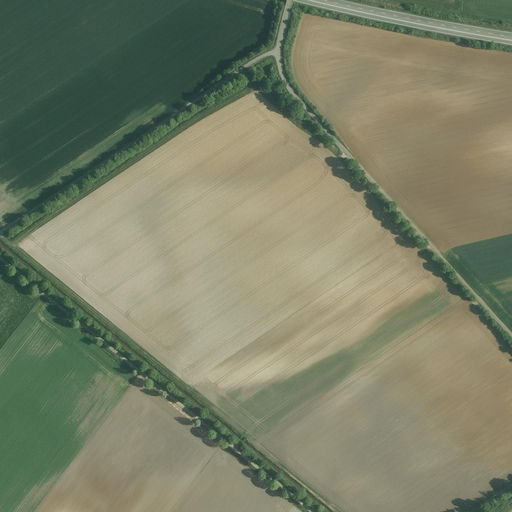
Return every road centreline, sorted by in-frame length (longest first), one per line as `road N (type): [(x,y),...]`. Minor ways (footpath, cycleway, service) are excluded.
road 1 (unclassified): [(312,511),(0,256)]
road 2 (unclassified): [(278,51),(285,81),(511,334)]
road 3 (unclassified): [(278,51),(0,233)]
road 4 (trunk): [(314,0),(511,39)]
